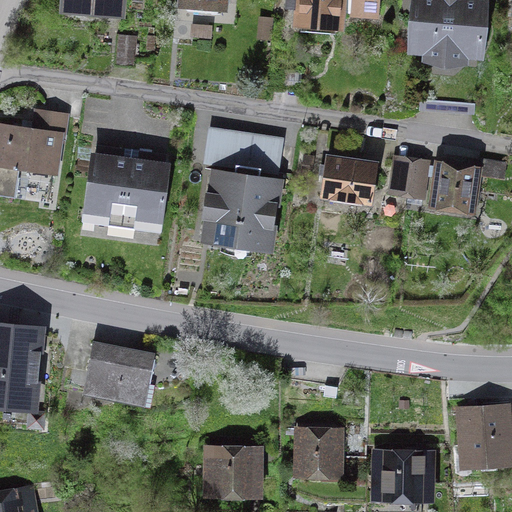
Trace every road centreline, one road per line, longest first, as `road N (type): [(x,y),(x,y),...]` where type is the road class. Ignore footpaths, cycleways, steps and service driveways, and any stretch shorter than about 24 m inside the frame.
road 1 (residential): [(0,294),(327,352),(511,366)]
road 2 (residential): [(511,147),(0,71)]
